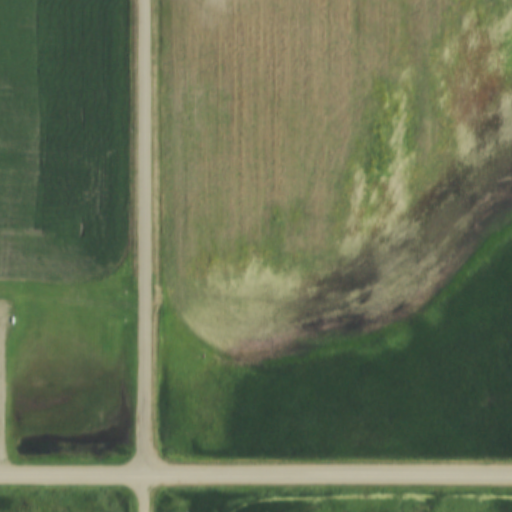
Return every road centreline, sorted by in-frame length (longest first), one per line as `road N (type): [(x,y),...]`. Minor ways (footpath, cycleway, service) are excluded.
road 1 (tertiary): [(511,478),(0,474)]
road 2 (residential): [(142,0),(143,475)]
